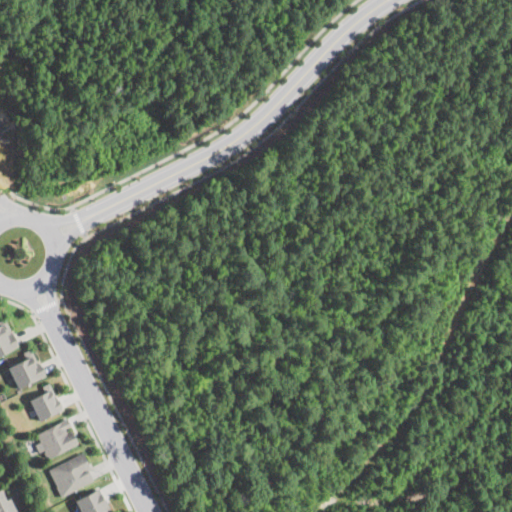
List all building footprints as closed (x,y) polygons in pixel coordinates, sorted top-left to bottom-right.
[(0,354),(18,344),(4,318),(0,320),(0,354)] [(44,375),(33,351),(4,364),(16,388),(44,375)] [(62,409),(50,383),(25,394),(36,420),(62,409)] [(77,440),(65,417),(33,435),(45,458),(77,440)] [(47,468),(61,495),(95,478),(82,451),(47,468)] [(74,499),(80,511),(101,511),(109,508),(97,487),(74,499)] [(0,511),(14,511),(4,488),(0,489),(0,511)]
